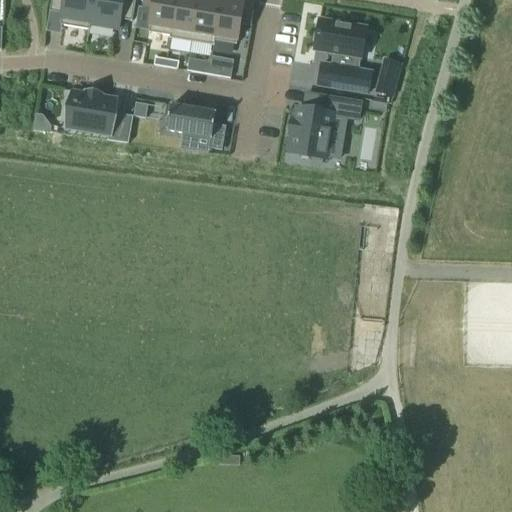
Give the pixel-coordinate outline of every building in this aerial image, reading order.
[(51,0),(49,14),(61,16),(60,27),(88,32),(93,0),(51,0)] [(93,0),(88,32),(89,32),(90,27),(117,32),(119,21),(132,23),(135,0),(93,0)] [(143,0),(142,10),(152,12),(148,35),(169,38),(169,40),(170,41),(176,0),(143,0)] [(176,0),(170,41),(191,44),(198,0),(176,0)] [(204,0),(198,0),(191,44),(213,48),(221,3),(204,0)] [(221,3),(213,48),(214,43),(236,46),(239,26),(249,28),(252,8),(221,3)] [(319,23),(314,52),(340,56),(337,69),(321,67),(318,87),(367,96),(371,75),(357,73),(359,60),(360,60),(365,31),(319,23)] [(155,60),(153,68),(165,70),(166,62),(155,60)] [(385,61),(376,94),(392,98),(402,65),(385,61)] [(166,62),(165,70),(177,72),(178,64),(166,62)] [(197,67),(196,75),(207,77),(209,69),(197,67)] [(209,69),(207,77),(219,79),(221,71),(209,69)] [(73,95),(67,130),(108,137),(107,142),(128,146),(132,119),(113,116),(115,102),(100,100),(101,97),(85,94),(85,97),(73,95)] [(296,111),(289,155),(324,161),(339,163),(346,121),(357,123),(360,105),(317,98),(314,114),(296,111)] [(135,101),(133,113),(140,115),(143,102),(135,101)] [(371,104),(369,111),(385,114),(386,106),(371,104)] [(170,108),(166,133),(210,141),(208,150),(221,153),(225,129),(214,127),(216,115),(170,108)] [(239,459),(219,458),(219,467),(238,467),(239,459)]
